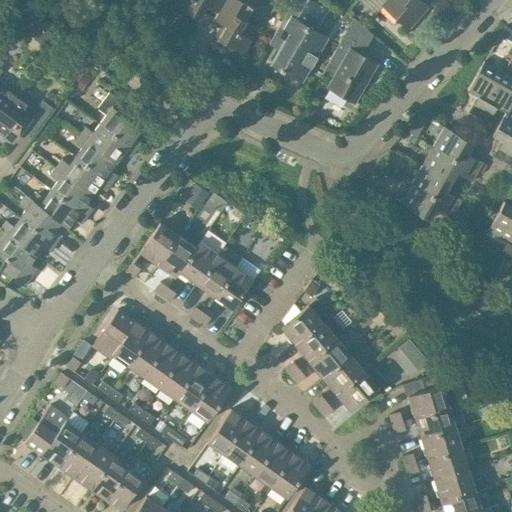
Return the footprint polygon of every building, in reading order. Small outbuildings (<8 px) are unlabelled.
[(91,0),(87,0),(83,7),(100,17),(105,8),(91,0)] [(202,11),(213,17),(222,0),(174,0),(173,2),(198,17),(202,11)] [(222,0),(213,17),(212,18),(224,25),(217,37),(242,52),(257,26),(244,19),(252,6),(242,0),(222,0)] [(271,61),(302,79),(326,37),(311,28),(315,20),(308,16),(316,3),(311,0),(292,0),(268,42),(279,48),(271,61)] [(383,5),(408,27),(427,5),(421,0),(420,0),(358,0),(374,14),(383,5)] [(328,86),(353,100),(374,62),(361,55),(372,34),(352,17),(324,66),(336,72),(328,86)] [(0,72),(2,70),(0,68),(0,66),(3,62),(0,59),(0,118),(18,94),(0,80),(0,72)] [(477,117),(502,72),(483,61),(466,89),(477,95),(467,111),(477,117)] [(511,99),(511,77),(502,72),(477,117),(487,122),(496,106),(504,111),(491,133),(492,134),(511,99)] [(99,123),(135,149),(141,142),(134,137),(141,127),(118,110),(124,102),(109,91),(97,108),(106,114),(99,123)] [(36,108),(18,94),(0,118),(0,132),(13,142),(28,122),(37,129),(53,108),(42,100),(36,108)] [(492,154),(502,160),(511,142),(511,106),(510,106),(511,102),(511,99),(492,134),(501,139),(492,154)] [(86,126),(80,134),(116,161),(123,152),(130,157),(135,149),(99,123),(93,132),(86,126)] [(444,125),(432,145),(477,170),(482,161),(467,153),(473,142),(444,125)] [(82,147),(75,155),(111,182),(117,175),(110,170),(116,161),(80,134),(75,142),(82,147)] [(511,142),(502,160),(511,165),(511,142)] [(432,145),(421,164),(451,181),(456,171),(471,180),(477,170),(432,145)] [(62,159),(56,167),(92,194),(99,185),(106,190),(111,182),(75,155),(69,164),(62,159)] [(421,164),(411,183),(455,208),(460,199),(445,190),(451,181),(421,164)] [(57,180),(51,189),(87,215),(92,208),(85,203),(92,194),(56,167),(50,175),(57,180)] [(195,183),(183,200),(197,209),(208,192),(195,183)] [(455,208),(411,183),(399,202),(429,219),(435,208),(450,217),(455,208)] [(37,192),(32,199),(32,200),(61,221),(60,222),(67,228),(74,218),(81,223),(87,215),(51,189),(44,197),(37,192)] [(26,208),(20,216),(56,243),(61,236),(54,230),(60,222),(61,221),(32,200),(32,199),(25,194),(19,203),(26,208)] [(487,228),(506,240),(511,230),(511,204),(503,200),(487,228)] [(6,220),(0,228),(37,254),(43,246),(50,251),(56,243),(20,216),(13,225),(6,220)] [(157,264),(178,235),(159,222),(139,251),(157,264)] [(37,254),(0,228),(0,239),(2,241),(0,242),(0,253),(10,261),(3,271),(24,286),(37,268),(30,263),(37,254)] [(178,235),(157,264),(175,276),(179,271),(179,270),(195,247),(178,235)] [(179,271),(197,283),(217,254),(199,241),(195,247),(179,270),(179,271)] [(217,254),(197,283),(214,295),(235,266),(241,257),(223,245),(217,254)] [(476,250),(468,264),(480,271),(488,257),(476,250)] [(125,271),(133,277),(140,267),(132,261),(125,271)] [(232,308),(253,279),(257,273),(254,270),(250,276),(235,266),(214,295),(232,308)] [(311,279),(303,289),(311,295),(318,286),(311,279)] [(152,291),(160,297),(168,286),(160,281),(152,291)] [(168,286),(160,297),(168,302),(175,292),(168,286)] [(316,297),(308,304),(281,326),(295,343),(330,314),(316,297)] [(195,321),(203,311),(194,305),(187,315),(195,321)] [(112,354),(136,321),(117,308),(91,345),(110,358),(113,354),(112,354)] [(210,316),(203,311),(195,321),(203,327),(210,316)] [(295,343),(309,360),(336,337),(336,338),(344,331),(330,314),(295,343)] [(113,354),(128,365),(151,332),(136,321),(112,354),(113,354)] [(128,365),(143,375),(166,342),(151,332),(128,365)] [(309,360),(322,377),(350,354),(336,338),(336,337),(309,360)] [(406,337),(398,344),(407,355),(416,349),(406,337)] [(143,375),(159,386),(182,353),(166,342),(143,375)] [(159,386),(175,398),(198,365),(182,353),(159,386)] [(322,377),(336,393),(364,371),(363,370),(350,354),(322,377)] [(80,361),(72,355),(71,355),(64,364),(73,371),(80,361)] [(289,376),(299,368),(293,361),(283,368),(289,376)] [(371,364),(363,370),(364,371),(336,393),(350,410),(385,381),(371,364)] [(175,398),(191,409),(214,376),(198,365),(175,398)] [(299,368),(289,376),(296,383),(305,376),(299,368)] [(53,381),(62,387),(69,377),(60,371),(53,381)] [(438,373),(404,384),(407,392),(414,416),(448,405),(457,402),(451,382),(442,385),(440,381),(438,373)] [(230,387),(214,376),(191,409),(207,420),(230,387)] [(107,394),(112,388),(101,380),(96,387),(107,394)] [(122,395),(112,388),(107,394),(117,401),(122,395)] [(97,397),(87,390),(82,397),(92,404),(97,397)] [(311,402),(317,409),(326,401),(321,394),(311,402)] [(326,401),(317,409),(322,417),(332,409),(326,401)] [(133,402),(128,409),(140,417),(144,410),(133,402)] [(414,416),(421,437),(455,426),(464,423),(457,402),(448,405),(414,416)] [(65,421),(66,421),(69,417),(50,404),(24,441),(42,454),(65,421)] [(113,419),(118,412),(108,404),(103,411),(113,419)] [(140,417),(149,423),(153,416),(151,415),(155,410),(148,405),(144,410),(140,417)] [(223,453),(246,419),(230,408),(207,441),(223,453)] [(390,423),(402,420),(399,410),(387,414),(390,423)] [(131,420),(118,412),(113,419),(125,428),(131,420)] [(169,418),(165,424),(160,431),(170,438),(175,431),(179,426),(169,418)] [(223,453),(239,464),(262,430),(246,419),(223,453)] [(402,420),(390,423),(393,432),(405,428),(402,420)] [(42,454),(58,465),(81,432),(66,421),(65,421),(42,454)] [(134,434),(145,441),(150,434),(139,426),(134,434)] [(421,437),(427,457),(461,447),(455,426),(421,437)] [(239,464),(254,474),(278,441),(262,430),(239,464)] [(185,438),(175,431),(170,438),(180,446),(185,438)] [(58,465),(74,476),(97,443),(81,432),(58,465)] [(150,434),(145,441),(155,449),(160,441),(150,434)] [(254,474),(270,485),(293,452),(278,441),(254,474)] [(74,476),(89,487),(112,454),(97,443),(74,476)] [(427,457),(434,478),(468,467),(461,447),(427,457)] [(403,465),(415,461),(412,451),(400,455),(403,465)] [(310,464),(293,452),(270,485),(286,497),(310,464)] [(89,487),(105,498),(128,465),(112,454),(89,487)] [(415,461),(403,465),(406,474),(418,470),(415,461)] [(128,465),(105,498),(121,509),(144,476),(128,465)] [(203,482),(208,475),(197,467),(192,474),(203,482)] [(434,478),(440,498),(474,488),(468,467),(434,478)] [(167,477),(177,484),(182,477),(172,470),(167,477)] [(217,482),(208,475),(203,482),(212,489),(217,482)] [(182,477),(177,484),(188,492),(193,484),(182,477)] [(234,504),(239,497),(245,488),(234,481),(224,496),(234,504)] [(285,511),(309,511),(320,497),(304,486),(285,511)] [(480,508),(474,488),(440,498),(444,511),(468,511),(480,508),(481,508),(484,507),(480,508)] [(208,506),(213,499),(204,492),(199,500),(208,506)] [(417,506),(429,502),(426,493),(414,497),(417,506)] [(133,511),(158,511),(162,506),(146,495),(133,511)] [(239,497),(234,504),(245,511),(249,504),(239,497)] [(309,511),(333,511),(336,508),(320,497),(309,511)] [(219,511),(224,506),(213,499),(208,506),(216,511),(219,511)] [(429,502),(417,506),(418,511),(431,511),(432,511),(429,502)] [(499,511),(497,503),(484,507),(481,508),(480,508),(468,511),(499,511)]
